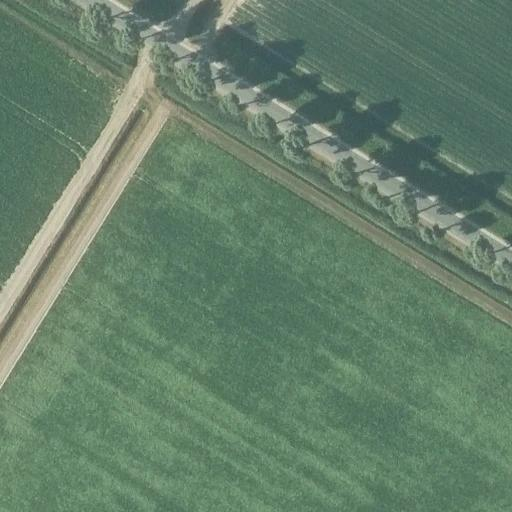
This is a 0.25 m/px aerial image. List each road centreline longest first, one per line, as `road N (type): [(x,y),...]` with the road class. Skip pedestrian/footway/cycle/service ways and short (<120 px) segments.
road 1 (unclassified): [(511,261),(89,0)]
road 2 (track): [(151,38),(127,96),(0,302)]
